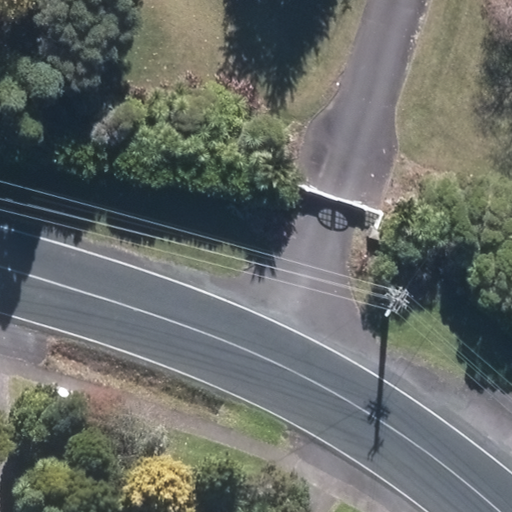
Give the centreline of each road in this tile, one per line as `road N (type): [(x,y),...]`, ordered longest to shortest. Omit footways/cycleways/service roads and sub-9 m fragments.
road 1 (tertiary): [(492,511),(347,397),(94,290),(0,266)]
road 2 (track): [(300,378),(401,0)]
